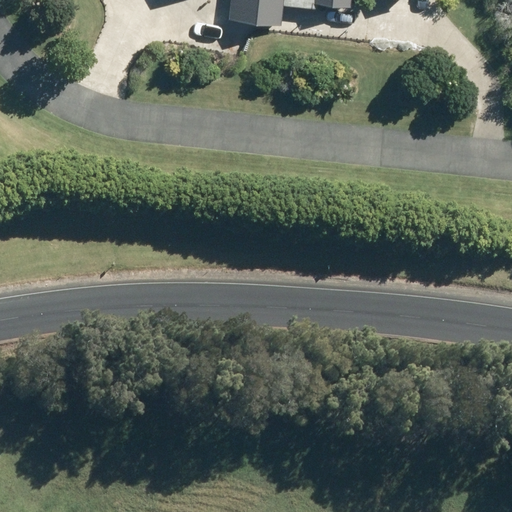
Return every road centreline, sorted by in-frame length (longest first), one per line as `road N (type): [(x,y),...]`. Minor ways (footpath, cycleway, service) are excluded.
road 1 (residential): [(0,0),(26,44),(55,67),(143,105),(511,139)]
road 2 (unclassified): [(0,322),(147,307),(288,306),(511,331)]
